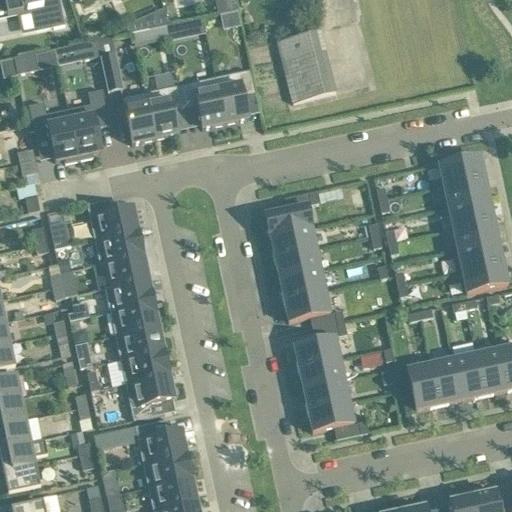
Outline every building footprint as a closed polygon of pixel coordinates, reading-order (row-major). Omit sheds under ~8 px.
[(0,0),(0,19),(7,18),(7,20),(20,17),(20,16),(34,13),(37,31),(53,27),(50,11),(60,9),(58,0),(0,0)] [(164,11),(144,20),(149,32),(170,28),(164,11)] [(294,113),(335,101),(316,34),(275,45),(294,113)] [(96,43),(77,48),(81,64),(100,60),(96,43)] [(38,73),(35,57),(14,61),(17,77),(38,73)] [(100,60),(107,95),(123,92),(115,57),(100,60)] [(250,73),(215,81),(225,127),(248,122),(243,99),(255,96),(250,73)] [(215,81),(180,88),(185,112),(197,109),(202,132),(225,127),(215,81)] [(180,88),(145,96),(154,143),(178,138),(173,114),(185,112),(180,88)] [(90,108),(68,113),(79,164),(93,161),(92,157),(102,155),(97,131),(110,128),(103,93),(88,96),(90,108)] [(154,143),(145,96),(121,101),(132,148),(154,143)] [(79,164),(68,113),(46,117),(43,106),(28,109),(36,145),(49,141),(55,165),(64,163),(65,167),(79,164)] [(20,166),(30,164),(27,153),(17,155),(20,166)] [(439,168),(443,190),(484,181),(480,159),(439,168)] [(30,164),(20,166),(22,179),(32,177),(30,164)] [(443,190),(448,211),(489,202),(484,181),(443,190)] [(376,192),(379,204),(387,203),(384,191),(376,192)] [(308,196),(310,208),(318,207),(316,195),(308,196)] [(36,198),(25,200),(28,215),(39,213),(36,198)] [(448,211),(452,233),(494,224),(489,202),(448,211)] [(86,208),(94,243),(102,242),(137,234),(132,210),(112,214),(110,203),(86,208)] [(387,203),(379,204),(381,216),(389,214),(387,203)] [(265,218),(270,240),(311,231),(306,209),(265,218)] [(452,233),(457,254),(498,245),(494,224),(452,233)] [(49,228),(55,253),(70,249),(65,225),(49,228)] [(368,228),(371,240),(379,239),(376,227),(368,228)] [(38,256),(48,254),(43,231),(32,233),(38,256)] [(270,240),(274,261),(316,252),(311,231),(270,240)] [(385,235),(388,247),(396,245),(393,233),(385,235)] [(100,268),(107,267),(107,266),(143,258),(138,234),(137,234),(102,242),(94,243),(100,268)] [(379,239),(371,240),(373,252),(381,251),(379,239)] [(396,245),(388,247),(390,259),(399,257),(396,245)] [(457,254),(462,276),(503,267),(498,245),(457,254)] [(274,261),(279,283),(320,274),(316,252),(274,261)] [(107,267),(112,289),(148,282),(143,259),(143,258),(107,266),(107,267)] [(503,267),(462,276),(466,297),(508,288),(503,267)] [(388,281),(385,269),(377,271),(380,283),(388,281)] [(279,283),(284,304),(325,295),(320,274),(279,283)] [(394,277),(397,289),(405,287),(402,275),(394,277)] [(62,290),(59,278),(50,280),(52,292),(62,290)] [(104,291),(110,316),(154,306),(151,293),(150,294),(148,282),(112,289),(104,291)] [(405,287),(397,289),(399,301),(408,299),(405,287)] [(52,292),(55,304),(65,302),(62,290),(52,292)] [(325,295),(284,304),(288,326),(330,317),(325,295)] [(486,300),(487,308),(499,306),(498,298),(486,300)] [(475,303),(463,305),(465,313),(477,311),(475,303)] [(465,313),(463,305),(451,308),(453,316),(465,313)] [(74,316),(68,317),(70,324),(90,320),(87,306),(73,308),(74,316)] [(110,316),(115,340),(158,330),(156,319),(156,318),(154,306),(110,316)] [(431,312),(419,315),(421,323),(432,320),(431,312)] [(334,316),(336,328),(344,326),(342,314),(334,316)] [(421,323),(419,315),(407,317),(409,325),(421,323)] [(55,338),(65,336),(63,324),(53,326),(55,338)] [(0,349),(10,347),(5,325),(0,326),(0,349)] [(344,326),(336,328),(339,340),(347,338),(344,326)] [(115,340),(120,364),(164,354),(164,353),(163,353),(163,351),(165,351),(163,340),(161,341),(158,330),(115,340)] [(65,336),(55,338),(61,361),(71,359),(65,336)] [(293,349),(298,371),(339,362),(335,340),(293,349)] [(87,346),(75,349),(80,372),(92,370),(87,346)] [(0,373),(15,370),(10,347),(0,349),(0,373)] [(511,349),(498,353),(507,394),(511,392),(511,349)] [(383,353),(386,365),(394,364),(391,351),(383,353)] [(498,353),(475,358),(484,399),(507,394),(498,353)] [(120,364),(125,388),(169,378),(164,354),(120,364)] [(475,358),(452,363),(461,404),(484,399),(475,358)] [(298,371),(303,393),(344,384),(339,362),(298,371)] [(452,363),(429,367),(438,409),(461,404),(452,363)] [(68,391),(77,390),(72,366),(63,368),(68,391)] [(438,409),(429,367),(407,372),(416,414),(438,409)] [(381,376),(383,388),(392,386),(389,374),(381,376)] [(87,376),(91,395),(98,393),(94,375),(87,376)] [(0,404),(22,400),(17,377),(0,380),(0,404)] [(169,378),(125,388),(133,424),(165,417),(162,405),(174,402),(169,378)] [(303,393),(308,414),(349,405),(344,384),(303,393)] [(98,393),(91,395),(93,402),(100,401),(98,393)] [(77,412),(88,410),(86,398),(75,400),(77,412)] [(0,428),(27,423),(22,400),(0,404),(0,428)] [(349,405),(308,414),(312,436),(354,427),(349,405)] [(88,410),(77,412),(80,423),(90,421),(88,410)] [(0,451),(31,445),(27,423),(0,428),(0,451)] [(357,426),(360,438),(368,436),(366,424),(357,426)] [(137,442),(143,466),(186,457),(181,433),(137,442)] [(110,435),(94,438),(97,453),(113,450),(110,435)] [(0,458),(3,473),(1,474),(1,475),(35,467),(33,459),(47,456),(44,442),(31,445),(0,451),(0,458)] [(83,473),(94,470),(89,445),(77,448),(83,473)] [(143,466),(148,490),(192,481),(186,457),(143,466)] [(8,496),(6,496),(6,498),(40,490),(35,467),(1,475),(3,475),(8,496)] [(152,511),(164,511),(196,505),(191,482),(192,482),(192,481),(148,490),(152,511)] [(499,511),(496,495),(472,500),(474,511),(499,511)] [(92,501),(90,502),(91,511),(103,511),(100,499),(92,501)] [(450,511),(474,511),(472,500),(449,505),(450,511)]
